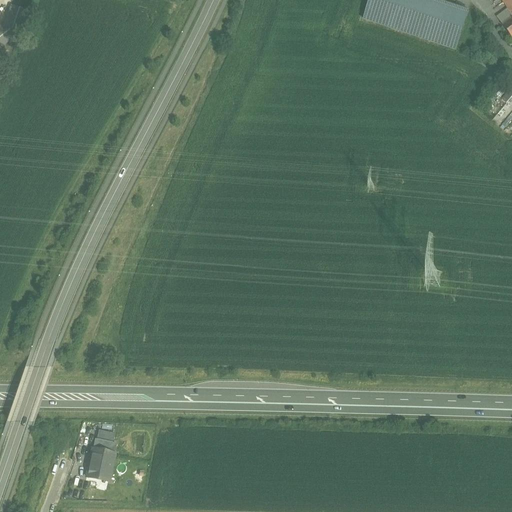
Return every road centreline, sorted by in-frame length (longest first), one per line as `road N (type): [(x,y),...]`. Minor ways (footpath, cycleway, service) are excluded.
road 1 (tertiary): [(214,0),(64,299),(0,483)]
road 2 (trunk): [(0,398),(511,407)]
